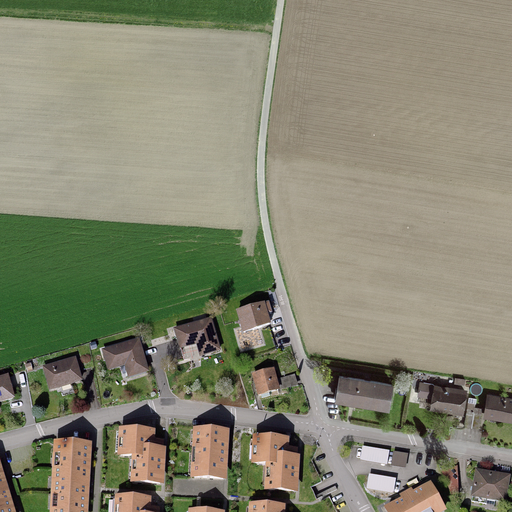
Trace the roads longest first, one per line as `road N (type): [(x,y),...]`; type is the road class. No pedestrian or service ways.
road 1 (residential): [(0,442),(90,417),(167,407),(322,425)]
road 2 (unclassified): [(280,284),(261,189),(280,0)]
road 3 (residential): [(322,425),(511,456)]
road 4 (residential): [(322,425),(280,284)]
